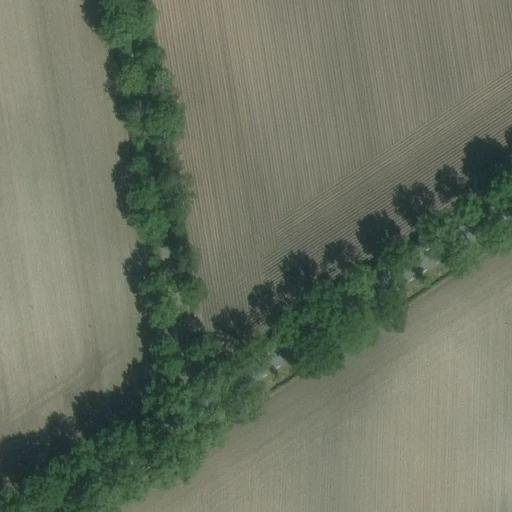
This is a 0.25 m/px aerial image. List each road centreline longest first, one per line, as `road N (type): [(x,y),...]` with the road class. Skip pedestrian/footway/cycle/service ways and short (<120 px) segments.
road 1 (unclassified): [(41,511),(511,204)]
road 2 (track): [(127,0),(194,411)]
